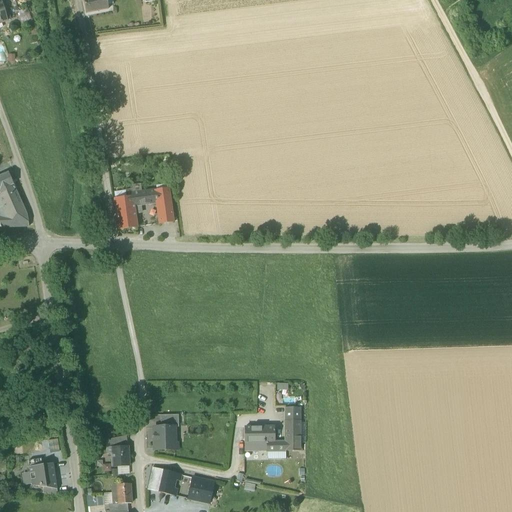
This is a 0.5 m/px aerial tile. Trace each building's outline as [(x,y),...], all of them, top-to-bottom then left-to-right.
[(82,0),(86,14),(108,10),(107,6),(106,0),(82,0)] [(28,8),(18,11),(21,23),(31,20),(28,8)] [(0,176),(0,190),(13,185),(8,173),(0,176)] [(0,203),(6,216),(0,216),(0,227),(28,227),(26,215),(13,185),(0,190),(0,203)] [(155,203),(158,225),(173,223),(169,189),(154,191),(155,203)] [(132,197),(133,206),(139,205),(155,203),(154,191),(141,193),(131,195),(132,197)] [(132,197),(131,195),(131,192),(114,194),(115,200),(132,197)] [(132,197),(115,200),(114,200),(118,231),(136,228),(137,228),(134,213),(140,213),(139,205),(133,206),(132,197)] [(285,422),(300,422),(300,421),(299,421),(300,410),(285,410),(285,422)] [(174,427),(174,428),(178,428),(178,415),(160,416),(160,428),(174,427)] [(285,422),(285,442),(300,442),(300,422),(285,422)] [(175,450),(175,443),(174,428),(174,427),(160,428),(153,428),(154,451),(175,450)] [(253,443),(267,443),(267,442),(274,442),(274,428),(244,428),(244,443),(253,443)] [(106,441),(107,449),(125,448),(125,445),(127,445),(126,437),(106,441)] [(267,442),(267,443),(267,452),(285,452),(300,452),(300,442),(285,442),(274,442),(267,442)] [(244,443),(244,452),(253,452),(253,443),(244,443)] [(253,452),(267,452),(267,443),(253,443),(253,452)] [(111,460),(111,468),(118,467),(129,467),(128,448),(125,448),(107,449),(107,454),(112,454),(112,460),(111,460)] [(267,452),(268,460),(285,460),(285,452),(267,452)] [(28,461),(29,468),(42,466),(41,459),(28,461)] [(43,488),(56,490),(52,464),(42,466),(29,468),(32,486),(43,488)] [(118,467),(118,475),(129,475),(129,467),(118,467)] [(157,493),(162,471),(152,468),(147,490),(157,493)] [(157,493),(170,496),(171,489),(173,481),(180,482),(181,475),(162,471),(157,493)] [(187,500),(209,505),(214,484),(195,479),(195,477),(192,477),(187,500)] [(118,504),(118,505),(127,504),(131,504),(130,485),(117,486),(117,491),(112,492),(112,494),(113,504),(118,504)] [(103,494),(104,505),(108,505),(113,504),(112,494),(103,494)] [(101,496),(86,497),(87,509),(103,507),(103,506),(101,496)]
